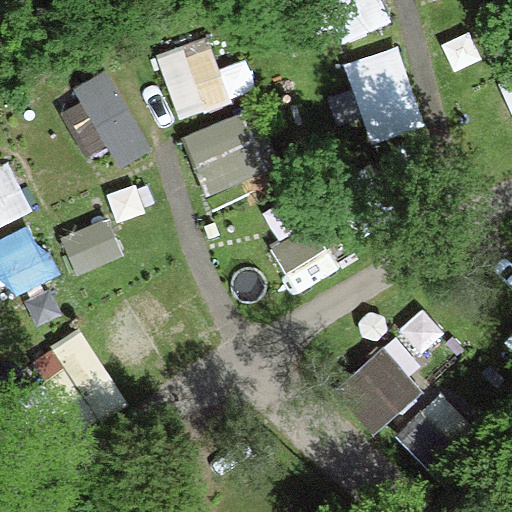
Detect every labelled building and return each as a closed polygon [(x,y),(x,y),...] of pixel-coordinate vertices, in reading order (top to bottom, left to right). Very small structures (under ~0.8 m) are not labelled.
[(405,13),(398,0),(341,0),(359,36),(405,13)] [(271,87),(260,55),(233,64),(222,30),(171,47),(194,113),(271,87)] [(75,97),(106,160),(159,134),(129,71),(75,97)] [(203,122),(215,186),(274,175),(262,111),(203,122)] [(0,228),(50,202),(24,154),(0,167),(0,228)] [(123,216),(81,234),(94,263),(136,245),(123,216)] [(0,237),(0,278),(21,270),(30,291),(73,273),(50,217),(0,237)] [(289,237),(304,281),(348,266),(333,222),(289,237)] [(161,279),(129,302),(153,333),(184,310),(161,279)] [(426,367),(465,331),(438,302),(349,383),(389,428),(440,382),(426,367)] [(93,323),(30,364),(60,409),(122,368),(93,323)] [(459,391),(413,426),(437,456),(482,422),(459,391)]
